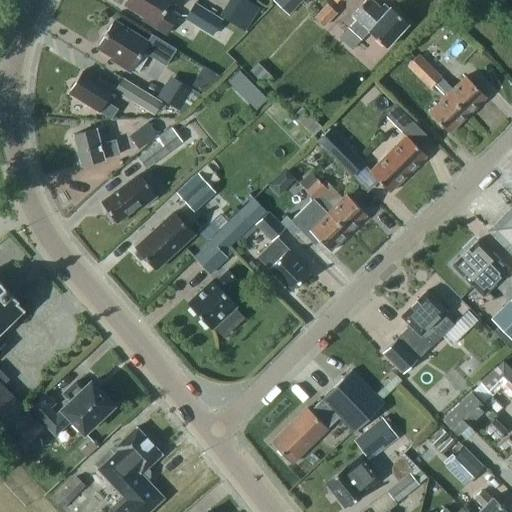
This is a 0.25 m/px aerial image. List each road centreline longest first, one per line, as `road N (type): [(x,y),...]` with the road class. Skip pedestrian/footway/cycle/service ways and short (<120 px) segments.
road 1 (residential): [(212,438),(511,136)]
road 2 (tertiary): [(212,438),(33,217),(10,142),(8,95)]
